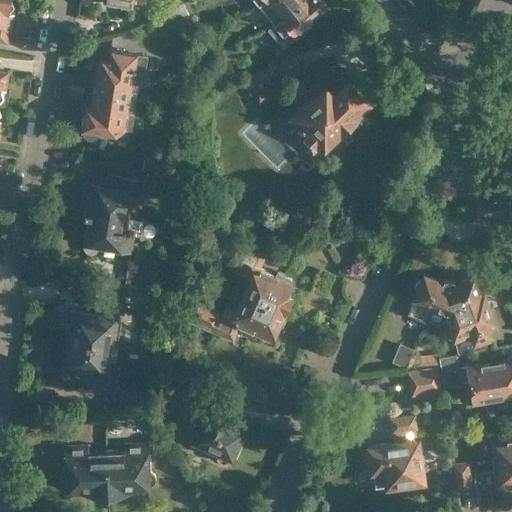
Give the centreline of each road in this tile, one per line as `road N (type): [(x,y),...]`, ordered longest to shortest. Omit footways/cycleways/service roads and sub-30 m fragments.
road 1 (residential): [(0,344),(57,0)]
road 2 (residential): [(276,511),(385,265)]
road 3 (residential): [(511,258),(455,126),(462,73)]
